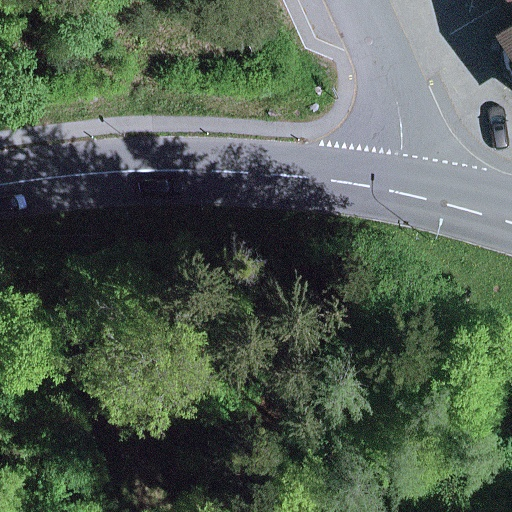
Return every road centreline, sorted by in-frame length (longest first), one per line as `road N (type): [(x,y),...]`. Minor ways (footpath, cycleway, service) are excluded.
road 1 (secondary): [(399,194),(256,173),(160,170),(0,185)]
road 2 (residential): [(349,0),(398,113),(399,194)]
